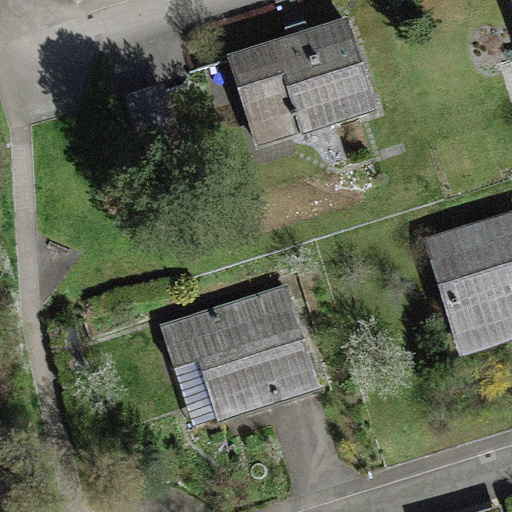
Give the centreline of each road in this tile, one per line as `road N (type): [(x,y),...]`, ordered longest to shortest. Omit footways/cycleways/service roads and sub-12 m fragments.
road 1 (residential): [(50,53),(220,0)]
road 2 (residential): [(364,511),(511,467)]
